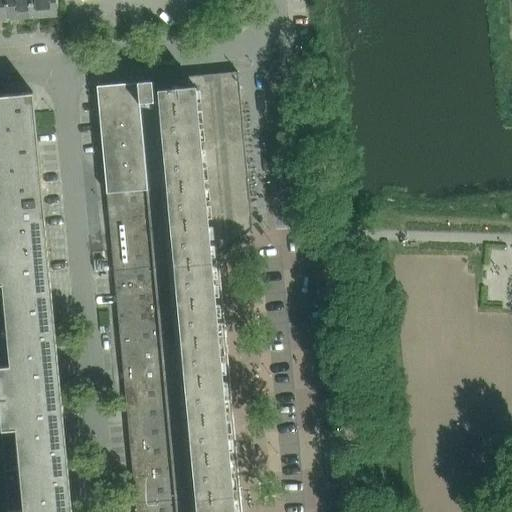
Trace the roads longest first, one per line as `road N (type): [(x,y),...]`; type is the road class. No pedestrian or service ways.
road 1 (residential): [(314,511),(275,65),(262,41)]
road 2 (residential): [(103,511),(61,62)]
road 3 (residential): [(61,62),(244,51),(262,41)]
